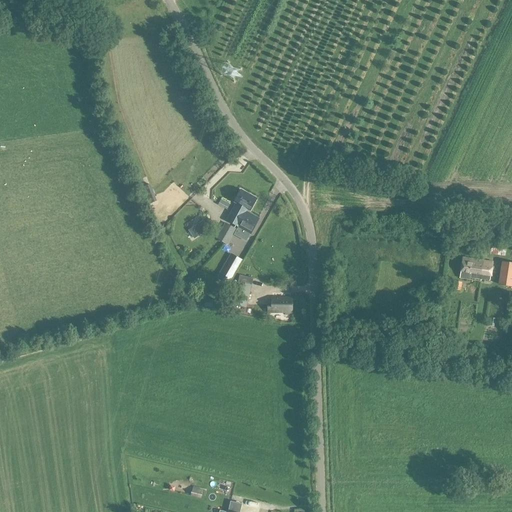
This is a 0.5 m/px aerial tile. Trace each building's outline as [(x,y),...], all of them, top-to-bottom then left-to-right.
[(151,185),(144,188),(148,198),(155,194),(151,185)] [(238,228),(246,212),(248,210),(250,211),(257,199),(241,190),(234,202),(237,203),(227,222),(238,228)] [(246,212),(238,228),(243,231),(242,233),(248,237),(250,234),(258,219),(246,212)] [(228,244),(236,229),(225,223),(217,238),(228,244)] [(195,239),(201,235),(196,226),(189,230),(195,239)] [(451,234),(449,244),(489,251),(489,255),(504,257),(505,245),(491,244),(492,240),(451,234)] [(464,258),(461,278),(470,280),(471,278),(490,281),(492,263),(464,258)] [(238,268),(227,262),(218,276),(229,283),(238,268)] [(511,265),(501,264),(498,288),(511,289),(511,265)] [(238,282),(252,285),(254,279),(239,276),(238,282)] [(252,285),(238,282),(232,305),(247,308),(252,286),(252,285)] [(455,282),(453,290),(461,291),(462,282),(455,282)] [(272,305),(268,305),(268,313),(292,313),(292,298),(272,298),(272,305)] [(0,383),(72,368),(68,348),(0,362),(0,383)] [(230,501),(227,511),(239,511),(242,504),(230,501)]
